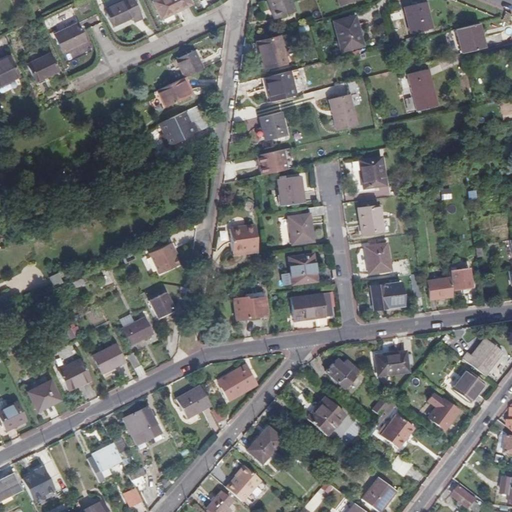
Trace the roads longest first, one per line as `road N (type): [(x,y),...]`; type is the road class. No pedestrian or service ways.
road 1 (residential): [(312,338),(201,356),(0,457)]
road 2 (residential): [(202,248),(237,8)]
road 3 (residential): [(162,511),(312,338)]
road 4 (residential): [(79,83),(237,8)]
road 5 (residential): [(322,167),(350,332)]
road 6 (residential): [(511,379),(411,511)]
road 7 (residential): [(511,312),(350,332)]
